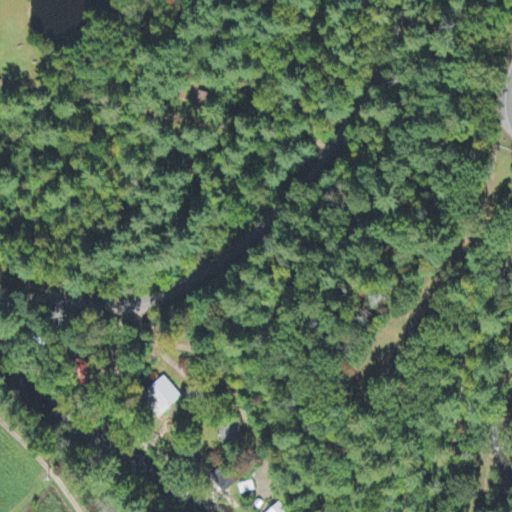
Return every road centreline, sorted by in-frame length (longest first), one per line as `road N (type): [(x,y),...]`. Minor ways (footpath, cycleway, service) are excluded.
road 1 (residential): [(511,430),(478,511),(292,505),(232,445),(126,393),(100,346),(139,303)]
road 2 (residential): [(0,303),(139,303),(188,283),(258,232),(346,143),(411,0)]
